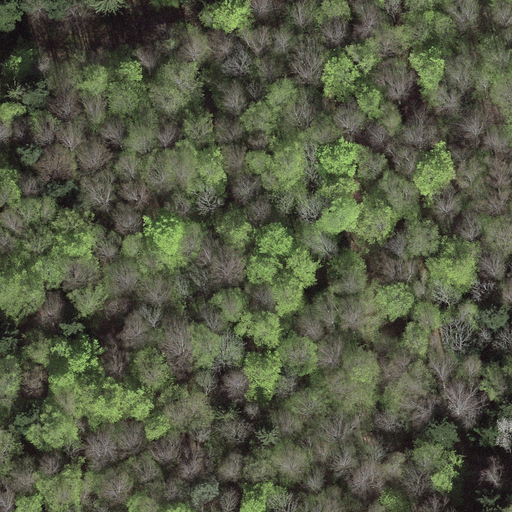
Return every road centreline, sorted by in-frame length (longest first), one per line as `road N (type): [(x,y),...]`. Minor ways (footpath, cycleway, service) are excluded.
road 1 (track): [(0,328),(511,474)]
road 2 (track): [(240,0),(0,82)]
